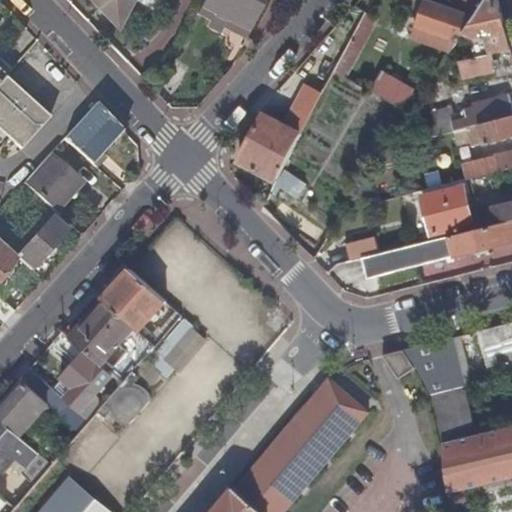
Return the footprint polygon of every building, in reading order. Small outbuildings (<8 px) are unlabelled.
[(92,0),(115,24),(127,0),(92,0)] [(136,0),(156,10),(160,0),(136,0)] [(264,0),(204,0),(198,13),(246,37),(264,0)] [(471,18),(483,0),(453,0),(449,10),(429,3),(425,2),(418,23),(423,25),(420,37),(451,48),(462,32),(471,18)] [(430,0),(429,3),(449,10),(453,0),(430,0)] [(483,0),(471,18),(462,32),(473,37),(486,35),(490,54),(511,50),(498,0),(483,0)] [(363,12),(337,61),(349,67),(375,18),(363,12)] [(494,71),(490,54),(468,58),(462,59),(459,60),(462,77),(494,71)] [(380,74),(371,90),(402,108),(411,91),(380,74)] [(18,150),(48,118),(4,76),(0,80),(0,145),(7,139),(18,150)] [(239,161),(275,180),(300,134),(321,93),(305,85),(284,126),(263,115),(239,161)] [(433,117),(437,135),(456,130),(466,128),(511,116),(511,106),(509,95),(473,105),(474,107),(464,109),(466,116),(453,119),(452,112),(433,117)] [(121,130),(95,104),(63,139),(90,164),(121,130)] [(393,122),(398,125),(405,115),(399,113),(393,122)] [(511,116),(466,128),(470,145),(483,142),(484,146),(511,138),(511,116)] [(465,164),(469,179),(511,168),(511,151),(496,155),(496,157),(465,164)] [(78,181),(49,153),(22,183),(51,210),(78,181)] [(461,187),(424,195),(433,234),(470,225),(461,187)] [(290,228),(299,214),(269,193),(259,211),(287,231),(290,228)] [(511,201),(487,208),(489,218),(479,221),(481,227),(511,219),(511,201)] [(317,252),(328,234),(299,214),(290,228),(313,243),(310,247),(317,252)] [(14,258),(29,271),(65,230),(50,217),(14,258)] [(511,219),(481,227),(381,252),(362,257),(367,278),(511,241),(511,219)] [(347,244),(351,260),(362,257),(381,252),(377,237),(347,244)] [(0,244),(0,273),(14,258),(0,244)] [(165,302),(129,269),(102,300),(133,328),(138,332),(165,302)] [(0,321),(2,323),(12,311),(0,299),(0,321)] [(133,328),(102,300),(69,337),(84,350),(100,365),(133,328)] [(179,306),(175,311),(179,315),(181,316),(185,312),(179,306)] [(511,322),(479,331),(485,357),(511,350),(511,322)] [(69,337),(62,331),(54,341),(75,360),(84,350),(69,337)] [(453,338),(404,350),(415,367),(431,394),(463,386),(453,338)] [(64,399),(89,421),(98,410),(103,404),(93,395),(97,390),(101,393),(105,388),(101,385),(111,374),(108,372),(100,365),(84,350),(75,360),(60,377),(73,388),(64,399)] [(415,367),(404,350),(383,355),(399,380),(415,367)] [(121,383),(131,372),(140,362),(127,351),(108,372),(111,374),(121,383)] [(0,410),(0,420),(1,421),(11,430),(20,438),(48,406),(78,434),(89,421),(64,399),(34,372),(0,410)] [(103,404),(98,410),(104,416),(110,410),(113,416),(118,421),(124,425),(128,426),(151,401),(150,397),(146,391),(143,388),(137,384),(133,383),(138,378),(131,372),(121,383),(103,404)] [(283,511),(368,411),(328,377),(235,488),(234,487),(212,511),(283,511)] [(431,394),(443,443),(474,435),(463,386),(431,394)] [(11,464),(35,485),(51,466),(20,438),(11,430),(1,421),(0,421),(0,470),(3,473),(11,464)] [(449,492),(464,489),(511,476),(511,425),(474,435),(443,443),(449,492)] [(112,511),(69,476),(38,511),(112,511)] [(449,492),(447,493),(449,506),(466,502),(464,489),(449,492)]
